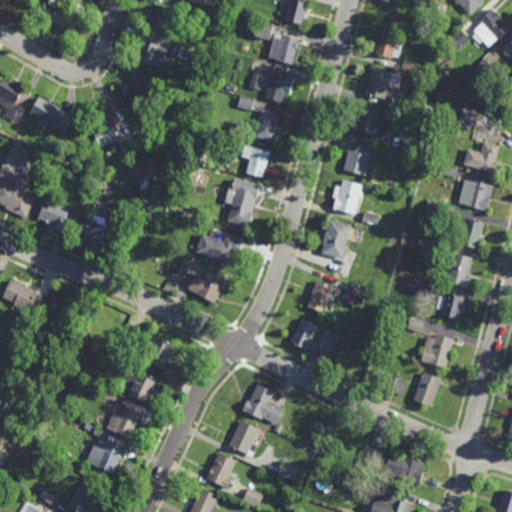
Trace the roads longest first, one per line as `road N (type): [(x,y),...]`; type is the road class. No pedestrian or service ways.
road 1 (residential): [(511,466),(376,414),(118,287),(0,239)]
road 2 (residential): [(351,0),(275,282),(239,347),(197,397),(142,511)]
road 3 (residential): [(511,277),(457,511)]
